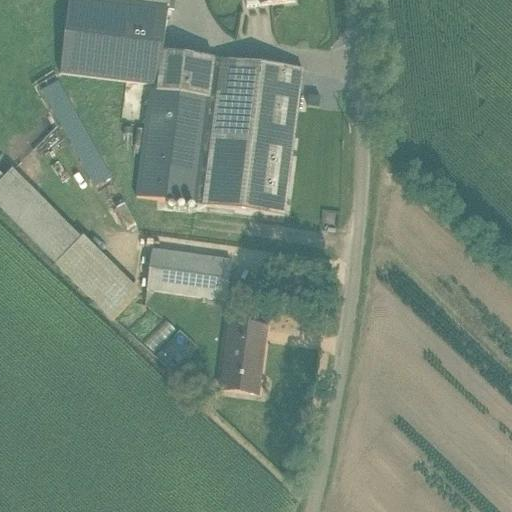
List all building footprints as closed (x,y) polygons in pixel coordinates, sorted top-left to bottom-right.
[(145,201),(288,217),(304,68),(162,52),(145,201)] [(74,108),(88,102),(79,83),(66,89),(74,108)] [(1,188),(134,319),(162,290),(36,165),(27,173),(21,167),(1,188)] [(171,295),(250,300),(253,254),(173,250),(171,295)] [(168,315),(155,329),(162,335),(175,321),(168,315)] [(174,350),(198,328),(188,318),(164,340),(174,350)] [(222,397),(262,401),(270,327),(230,323),(222,397)] [(204,330),(192,340),(203,353),(215,344),(204,330)]
